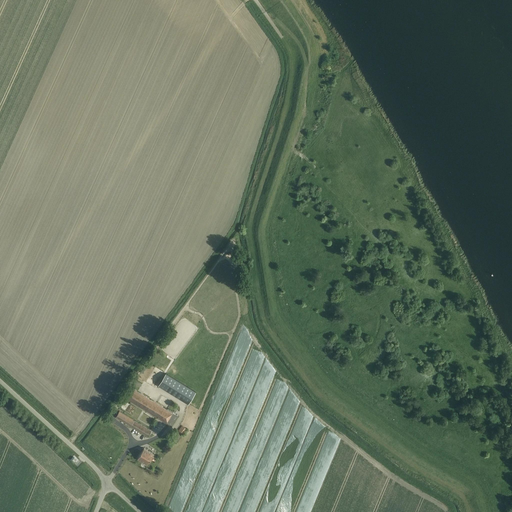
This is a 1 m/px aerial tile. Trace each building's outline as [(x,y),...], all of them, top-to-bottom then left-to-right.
[(159,385),(180,398),(189,404),(196,392),(166,373),(159,385)] [(171,426),(178,415),(133,388),(127,398),(171,426)] [(147,436),(151,431),(119,411),(115,417),(147,436)] [(178,431),(183,435),(187,429),(182,426),(178,431)] [(147,464),(153,453),(144,448),(137,458),(147,464)] [(81,464),(85,460),(79,455),(75,460),(81,464)]
